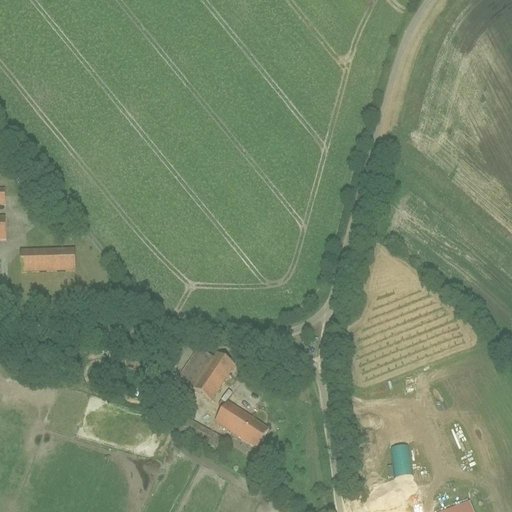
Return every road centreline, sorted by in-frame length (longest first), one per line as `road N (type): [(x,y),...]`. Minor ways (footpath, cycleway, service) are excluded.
road 1 (residential): [(427,0),(399,53),(333,294)]
road 2 (residential): [(0,122),(174,335)]
road 3 (residential): [(174,335),(0,333)]
road 4 (residential): [(337,511),(317,379)]
